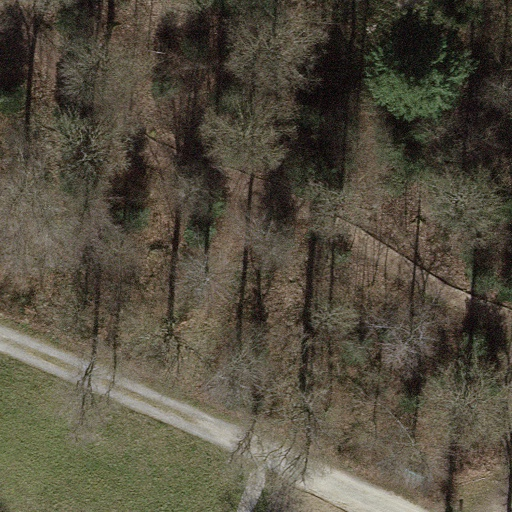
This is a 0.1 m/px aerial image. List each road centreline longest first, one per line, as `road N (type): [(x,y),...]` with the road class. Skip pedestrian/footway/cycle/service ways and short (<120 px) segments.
road 1 (track): [(269,449),(0,335)]
road 2 (track): [(401,511),(269,449)]
